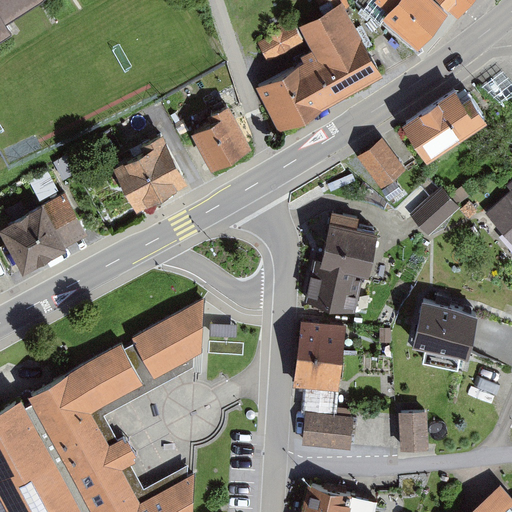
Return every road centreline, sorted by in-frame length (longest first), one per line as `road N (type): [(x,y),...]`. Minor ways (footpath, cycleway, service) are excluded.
road 1 (tertiary): [(0,324),(252,187)]
road 2 (residential): [(276,461),(286,256),(252,187)]
road 3 (tertiary): [(252,187),(454,56)]
road 4 (residential): [(511,457),(361,467),(276,461)]
